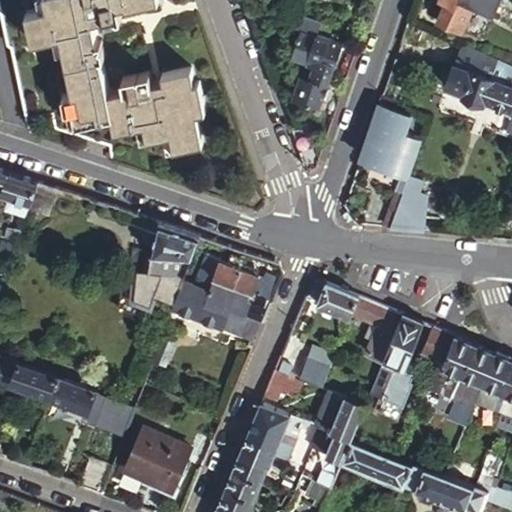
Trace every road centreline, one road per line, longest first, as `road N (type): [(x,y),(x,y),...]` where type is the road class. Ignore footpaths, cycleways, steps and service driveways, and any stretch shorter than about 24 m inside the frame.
road 1 (residential): [(0,147),(307,242)]
road 2 (residential): [(307,242),(195,511)]
road 3 (residential): [(219,0),(307,242)]
road 4 (residential): [(388,0),(307,242)]
road 5 (residential): [(491,260),(307,242)]
